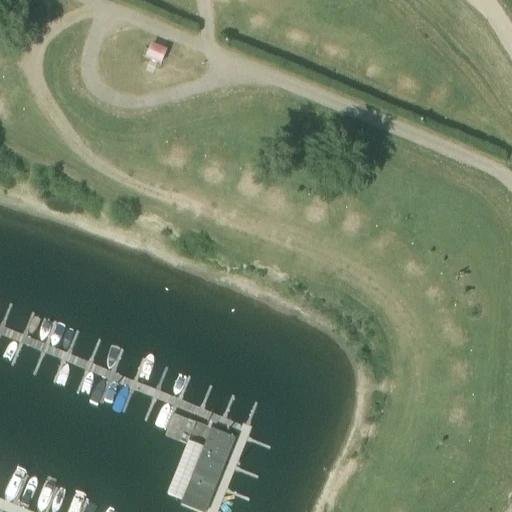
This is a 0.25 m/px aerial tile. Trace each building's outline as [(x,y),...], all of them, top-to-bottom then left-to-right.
[(440,40),(431,58),(450,67),(459,49),(440,40)] [(346,207),(343,217),(364,225),(368,215),(346,207)] [(379,224),(372,233),(388,245),(395,236),(379,224)] [(411,245),(397,256),(409,270),(423,258),(411,245)] [(458,323),(469,318),(459,298),(448,303),(458,323)] [(461,379),(477,377),(474,358),(459,360),(461,379)] [(446,462),(457,465),(463,443),(453,439),(446,462)]
